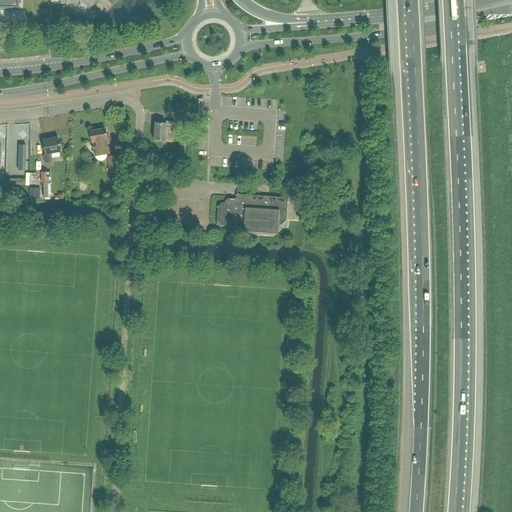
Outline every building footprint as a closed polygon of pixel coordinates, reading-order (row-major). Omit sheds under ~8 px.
[(0,0),(0,10),(9,10),(9,9),(26,9),(26,8),(19,8),(19,4),(20,4),(20,0),(0,0)] [(154,141),(174,142),(175,122),(166,121),(166,124),(155,123),(154,141)] [(105,129),(90,132),(92,142),(93,142),(95,156),(109,154),(107,140),(107,139),(105,129)] [(51,154),(61,152),(59,138),(43,141),(45,155),(43,155),(45,164),(47,163),(47,165),(52,164),(51,163),(52,162),(51,154)] [(121,155),(108,157),(111,172),(124,169),(121,155)] [(7,185),(15,185),(26,186),(29,186),(30,173),(26,173),(26,175),(26,179),(15,179),(6,179),(5,184),(5,185),(7,185)] [(288,198),(264,196),(238,195),(238,190),(237,189),(237,200),(229,199),(226,202),(226,203),(218,203),(217,225),(244,227),(249,232),(273,234),(278,229),(279,225),(286,226),(288,198)]
